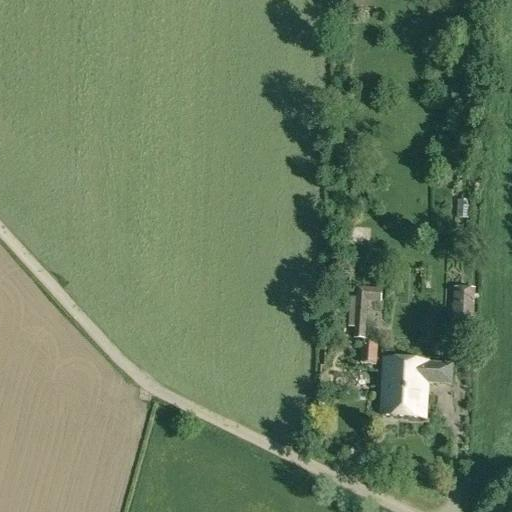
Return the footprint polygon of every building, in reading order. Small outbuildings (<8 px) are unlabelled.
[(457,201),(456,219),(469,219),(469,201),(457,201)] [(381,303),(382,290),(357,289),(357,297),(351,296),(348,328),(354,329),(353,339),(365,340),(368,302),(381,303)] [(452,332),(473,333),(475,289),(454,289),(452,332)] [(376,364),(377,346),(361,345),(360,364),(376,364)] [(385,361),(381,416),(425,419),(427,384),(451,386),(452,365),(428,363),(385,361)]
